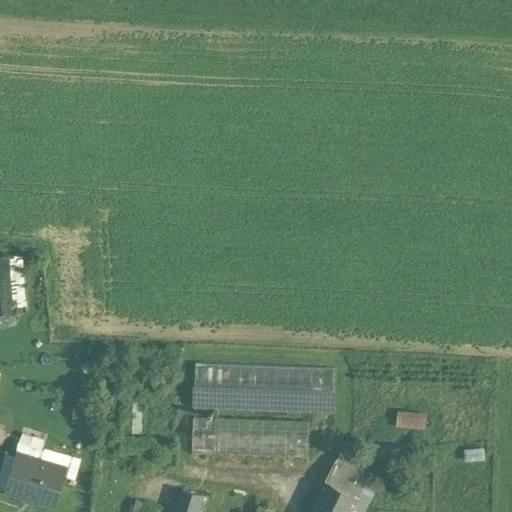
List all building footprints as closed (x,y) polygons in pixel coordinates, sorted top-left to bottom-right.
[(23,259),(0,261),(0,302),(1,313),(28,311),(23,259)] [(1,319),(2,329),(16,328),(15,318),(1,319)] [(335,367),(195,362),(194,408),(333,413),(335,367)] [(76,379),(76,389),(91,388),(90,379),(76,379)] [(126,392),(127,432),(144,432),(142,392),(126,392)] [(76,403),(77,416),(94,415),(93,402),(76,403)] [(396,409),(395,426),(422,427),(423,409),(396,409)] [(104,413),(104,437),(120,436),(120,413),(104,413)] [(309,420),(193,416),(192,454),(308,458),(309,420)] [(151,441),(128,442),(128,452),(151,451),(151,441)] [(468,451),(467,461),(483,462),(483,451),(468,451)] [(66,466),(18,452),(7,490),(55,504),(66,466)] [(334,461),(368,477),(372,468),(338,452),(334,461)] [(325,480),(358,497),(368,479),(368,477),(334,461),(325,480)] [(366,511),(380,485),(368,479),(358,497),(351,511),(366,511)] [(325,480),(309,511),(351,511),(358,497),(325,480)] [(145,510),(150,489),(138,485),(133,507),(145,510)] [(178,504),(175,511),(198,511),(204,495),(182,488),(180,496),(178,504)] [(150,489),(145,510),(151,511),(156,511),(160,499),(178,504),(180,496),(150,489)] [(160,499),(156,511),(175,511),(178,504),(160,499)]
